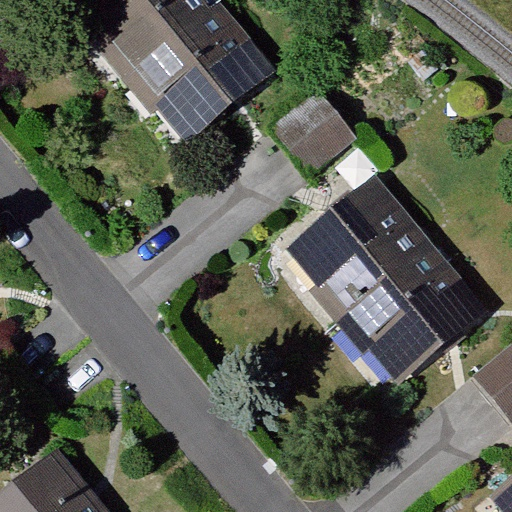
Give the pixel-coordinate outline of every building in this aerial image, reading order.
[(126,88),(213,13),(201,0),(89,0),(66,20),(126,88)] [(213,13),(126,88),(187,157),(273,82),(213,13)] [(315,99),(262,140),(283,167),(335,130),(315,99)] [(335,130),(283,167),(304,194),(356,157),(335,130)] [(339,334),(431,255),(372,187),(280,265),(339,334)] [(431,255),(339,334),(393,397),(486,319),(431,255)] [(511,345),(465,383),(488,413),(511,394),(511,345)] [(511,394),(488,413),(510,441),(511,439),(511,394)] [(0,506),(0,511),(94,511),(54,463),(0,506)] [(489,511),(511,511),(511,480),(483,505),(489,511)]
